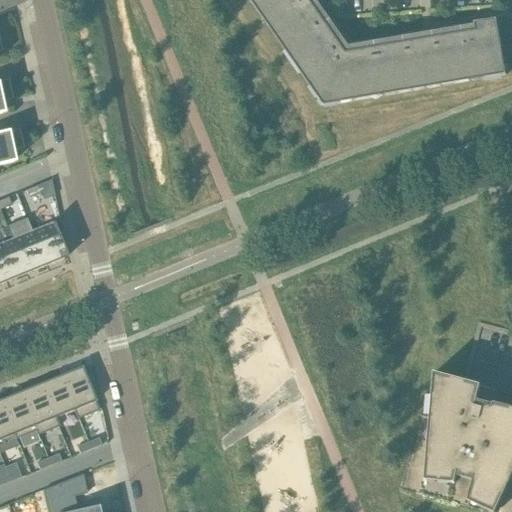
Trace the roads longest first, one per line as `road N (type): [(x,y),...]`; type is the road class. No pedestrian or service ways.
road 1 (residential): [(140,440),(75,159)]
road 2 (residential): [(75,159),(39,0)]
road 3 (residential): [(140,440),(0,497)]
